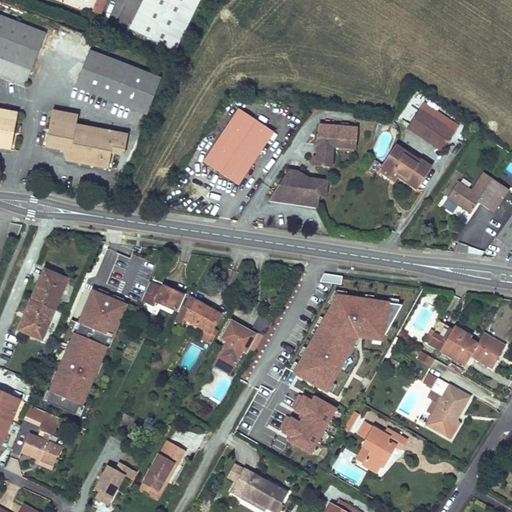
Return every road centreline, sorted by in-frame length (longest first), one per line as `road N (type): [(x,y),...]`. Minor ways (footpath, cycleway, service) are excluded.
road 1 (tertiary): [(52,210),(511,279)]
road 2 (unknown): [(391,250),(445,166),(408,144)]
road 3 (residential): [(0,326),(52,210)]
road 4 (residential): [(445,511),(511,405)]
